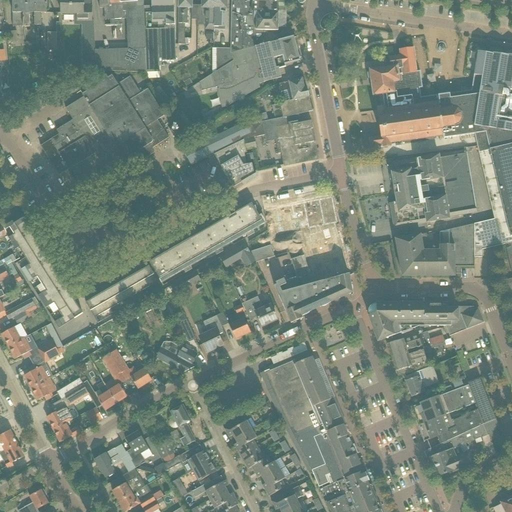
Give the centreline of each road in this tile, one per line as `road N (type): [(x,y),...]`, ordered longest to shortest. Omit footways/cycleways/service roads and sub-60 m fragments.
road 1 (residential): [(341,174),(257,189),(86,283),(5,135)]
road 2 (residential): [(438,511),(353,308)]
road 3 (residential): [(313,5),(511,35)]
road 4 (unclassified): [(511,364),(475,289),(375,287)]
road 5 (residential): [(192,384),(353,308)]
road 6 (unclassified): [(341,174),(313,5)]
road 7 (residential): [(50,463),(192,384)]
road 8 (residential): [(259,511),(192,384)]
